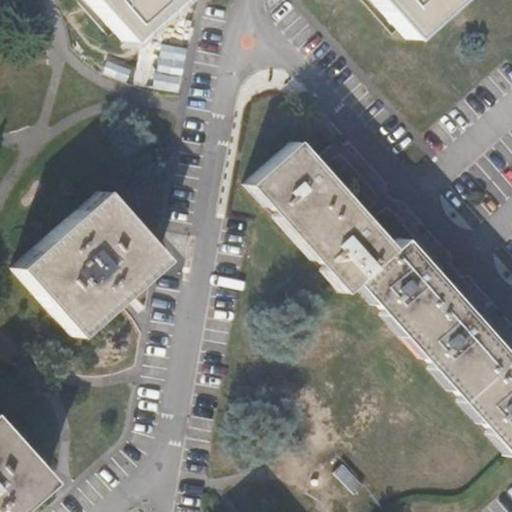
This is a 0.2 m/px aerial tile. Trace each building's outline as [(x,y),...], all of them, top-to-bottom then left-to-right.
[(84,0),(122,42),(168,0),(84,0)] [(368,0),(404,40),(448,0),(368,0)] [(401,240),(389,251),(365,224),(358,215),(320,171),(310,159),(294,140),(243,183),(339,293),(347,287),(384,322),(390,328),(396,341),(408,356),(503,458),(511,449),(511,366),(473,324),(465,313),(445,292),(435,279),(401,240)] [(120,302),(160,267),(154,259),(102,198),(14,275),(73,343),(120,302)] [(0,511),(21,511),(49,489),(0,432),(0,511)]
